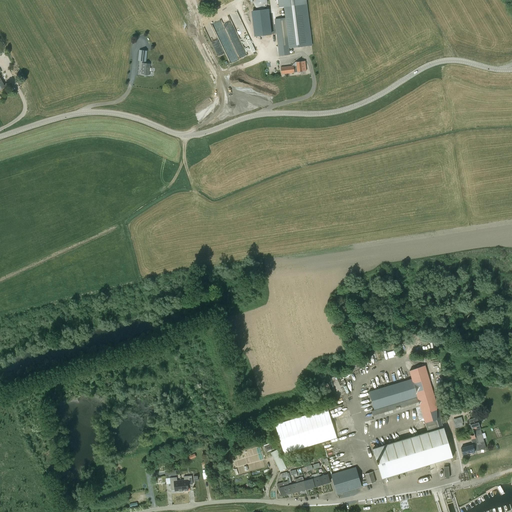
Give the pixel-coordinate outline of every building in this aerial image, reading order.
[(256,8),(257,8),(258,9),(259,9),(261,9),(262,9),(263,9),(264,8),(265,8),(265,7),(266,7),(266,6),(267,5),(267,4),(267,3),(267,2),(267,1),(266,0),(254,0),(254,1),(254,2),(254,3),(254,4),(254,5),(255,6),(255,7),(256,8)] [(275,19),(279,56),(290,54),(289,48),(311,46),(305,0),(278,0),(279,8),(285,7),(286,18),(275,19)] [(258,11),(259,27),(273,25),(271,10),(258,11)] [(209,35),(213,46),(217,44),(214,38),(213,33),(209,35)] [(252,40),(243,44),(248,55),(256,51),(252,40)] [(138,61),(144,61),(146,62),(146,58),(147,51),(139,50),(138,61)] [(295,65),(281,67),(281,74),(297,72),(303,72),(306,71),(305,61),(299,62),(299,61),(296,62),(295,62),(295,65)] [(149,75),(150,64),(142,63),(141,70),(142,70),(142,74),(145,74),(144,75),(148,76),(148,75),(149,75)] [(382,479),(453,457),(444,427),(439,429),(437,420),(436,403),(425,365),(409,371),(412,379),(369,392),(374,410),(371,411),(374,420),(416,407),(420,421),(424,419),(428,432),(373,449),(376,459),(375,459),(376,462),(377,462),(382,479)] [(340,395),(347,393),(342,379),(354,375),(352,371),(334,376),(340,395)] [(478,430),(480,429),(477,417),(469,420),(472,429),(473,429),(473,431),(478,430)] [(472,429),(457,433),(459,443),(471,440),(472,444),(461,448),(463,455),(475,452),(475,451),(486,448),(480,429),(478,430),(473,431),(473,429),(472,429)] [(354,467),(332,474),(331,474),(337,494),(362,487),(356,467),(354,467)] [(373,472),(365,474),(367,484),(375,482),(373,472)] [(314,486),(322,484),(320,476),(320,477),(319,474),(319,473),(311,475),(312,476),(312,479),(314,486)] [(328,474),(321,476),(321,474),(319,474),(320,477),(320,476),(322,484),(330,482),(328,474)] [(181,480),(182,490),(185,490),(185,491),(188,491),(188,485),(193,484),(192,476),(184,477),(184,480),(181,480)] [(307,488),(314,486),(312,479),(312,476),(310,477),(310,479),(304,481),(307,488)] [(182,490),(181,480),(177,481),(177,477),(170,478),(171,490),(175,490),(176,491),(179,491),(182,491),(182,490)] [(299,491),(307,488),(304,481),(298,483),(297,480),(295,481),(296,483),(299,491)] [(284,484),(283,484),(284,487),(285,487),(287,494),(291,493),(289,485),(288,485),(288,483),(289,483),(288,481),(283,483),(284,484)] [(296,483),(289,485),(291,493),(299,491),(296,483)] [(278,489),(279,489),(281,495),(287,494),(285,487),(284,487),(283,484),(280,485),(279,484),(277,484),(278,489)]
